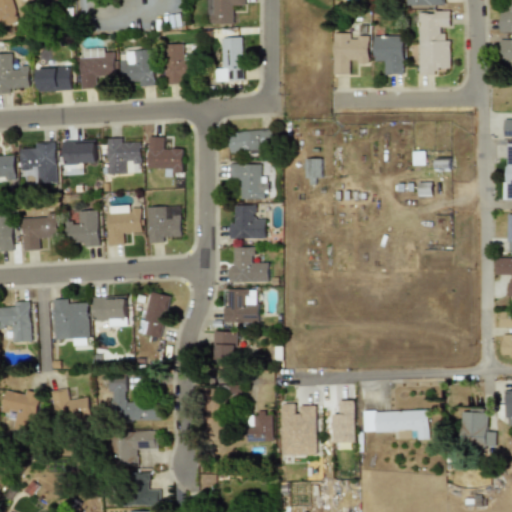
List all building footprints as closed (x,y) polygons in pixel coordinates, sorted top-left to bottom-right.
[(0,0),(0,26),(19,22),(12,0),(0,0)] [(235,24),(235,3),(245,3),(245,0),(206,0),(206,24),(235,24)] [(511,31),(511,0),(509,0),(509,7),(499,7),(499,31),(511,31)] [(418,10),(418,74),(439,74),(439,65),(450,65),(449,10),(418,10)] [(332,32),(332,73),(349,73),(349,63),(369,63),(369,32),(332,32)] [(383,63),(383,74),(403,74),(403,35),(372,35),(372,63),(383,63)] [(223,80),(244,80),(243,36),(222,36),(223,80)] [(511,38),(499,39),(500,64),(511,64),(511,76),(511,75),(511,38)] [(166,84),(189,84),(189,72),(196,72),(196,61),(186,61),(186,43),(166,43),(166,84)] [(116,46),(80,48),(81,89),(98,88),(98,77),(118,76),(116,46)] [(120,50),(120,77),(132,77),(132,85),(156,85),(156,50),(120,50)] [(29,88),(28,67),(12,68),(12,54),(0,53),(0,94),(10,94),(10,89),(29,88)] [(71,68),(38,68),(39,92),(71,90),(71,68)] [(503,137),(511,137),(511,119),(503,119),(503,137)] [(273,150),(273,130),(230,130),(230,150),(273,150)] [(142,137),(107,137),(107,174),(142,174),(142,137)] [(148,165),(159,165),(159,175),(183,175),(183,147),(166,147),(166,137),(149,137),(148,165)] [(97,164),(97,140),(63,140),(63,174),(82,174),(82,164),(97,164)] [(20,143),(21,173),(35,172),(35,184),(57,183),(56,142),(20,143)] [(511,143),(504,143),(503,200),(511,200),(511,143)] [(0,180),(15,180),(14,153),(0,153),(0,180)] [(322,158),(304,158),(304,179),(322,179),(322,158)] [(450,158),(435,158),(435,171),(450,171),(450,158)] [(239,199),(268,198),(267,174),(258,174),(258,163),(229,163),(229,180),(239,180),(239,199)] [(431,182),(418,182),(417,196),(431,196),(431,182)] [(230,239),(266,239),(266,216),(256,216),(256,205),(230,205),(230,239)] [(181,241),(181,206),(148,206),(148,241),(181,241)] [(142,208),(107,208),(107,244),(127,244),(127,234),(142,234),(142,208)] [(100,246),(99,209),(76,210),(76,221),(65,222),(66,237),(76,237),(77,247),(100,246)] [(0,251),(13,251),(13,215),(0,215),(0,251)] [(23,250),(43,250),(43,239),(57,239),(57,217),(23,217),(23,250)] [(269,282),(269,260),(258,260),(258,247),(229,247),(229,282),(269,282)] [(511,296),(511,256),(495,256),(495,275),(504,276),(504,296),(511,296)] [(224,289),(224,324),(258,324),(258,289),(224,289)] [(170,294),(149,291),(141,334),(162,338),(170,294)] [(128,297),(94,297),(94,319),(128,319),(128,297)] [(55,340),(90,339),(89,298),(54,299),(55,340)] [(0,302),(0,331),(9,331),(9,342),(32,341),(31,302),(0,302)] [(511,311),(499,311),(499,328),(511,328),(511,311)] [(236,331),(213,331),(213,365),(236,365),(236,331)] [(511,334),(500,334),(500,357),(511,357),(511,334)] [(163,420),(163,400),(129,400),(129,373),(110,373),(110,421),(163,420)] [(42,395),(9,386),(2,413),(13,416),(11,426),(32,431),(42,395)] [(52,392),(57,421),(91,416),(88,396),(73,398),(71,389),(52,392)] [(338,401),(339,414),(332,414),(332,443),(354,442),(354,400),(338,401)] [(280,404),(281,454),(317,454),(315,406),(299,406),(299,414),(295,413),(294,403),(280,404)] [(246,441),(273,441),(273,410),(246,410),(246,441)] [(397,438),(429,438),(429,410),(363,410),(363,429),(397,429),(397,438)] [(461,447),(495,447),(495,427),(487,427),(487,411),(461,411),(461,447)] [(112,467),(139,466),(138,453),(158,452),(158,431),(111,432),(112,467)] [(149,473),(125,474),(126,490),(116,490),(116,506),(159,505),(158,487),(150,488),(149,473)]
